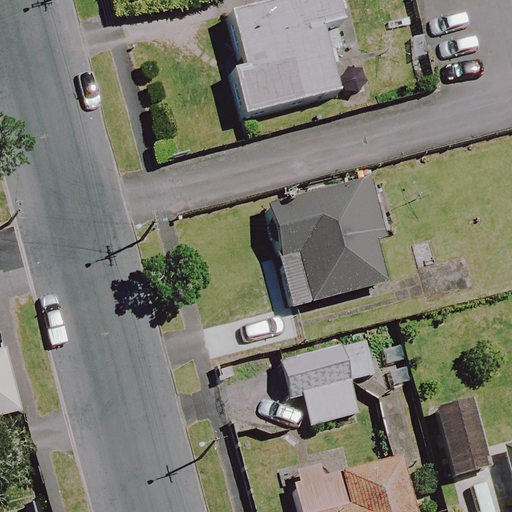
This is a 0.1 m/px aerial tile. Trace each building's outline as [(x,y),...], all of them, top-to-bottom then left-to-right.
[(334,104),(316,35),(338,30),(330,0),(319,0),(273,12),(226,24),(239,78),(224,82),(236,129),(334,104)] [(253,216),(283,317),(382,288),(372,256),(381,253),(361,184),(253,216)] [(361,348),(267,372),(278,417),(295,412),(301,437),(352,424),(343,389),(369,383),(361,348)] [(2,361),(0,360),(0,425),(15,422),(2,361)] [(470,413),(419,425),(433,486),(484,474),(470,413)] [(511,511),(511,454),(501,457),(511,502),(511,511)] [(409,511),(397,460),(285,487),(291,511),(409,511)]
